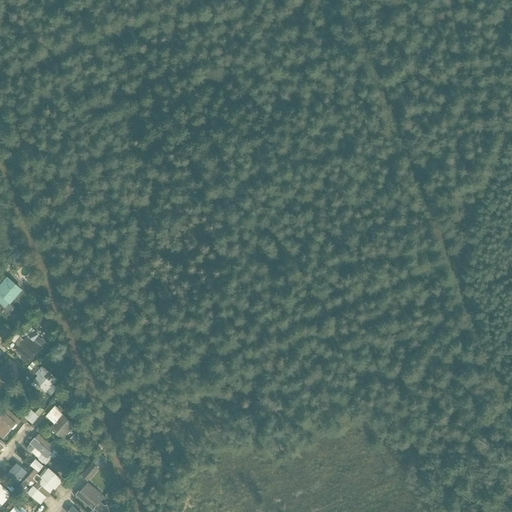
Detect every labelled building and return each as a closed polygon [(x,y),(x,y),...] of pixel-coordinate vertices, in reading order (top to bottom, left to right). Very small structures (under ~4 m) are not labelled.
[(10,305),(22,291),(7,278),(0,285),(0,305),(4,309),(9,304),(10,305)] [(19,359),(27,365),(41,348),(33,342),(39,336),(29,327),(22,335),(18,331),(10,341),(19,348),(15,352),(21,357),(19,359)] [(0,380),(9,388),(22,372),(9,360),(0,369),(0,380)] [(39,369),(36,366),(26,377),(30,380),(39,369)] [(53,386),(57,380),(42,367),(35,375),(37,377),(32,382),(33,383),(31,385),(37,390),(39,388),(46,394),(46,393),(49,396),(56,388),(53,386)] [(47,415),(54,407),(53,406),(56,403),(53,401),(44,412),(47,415)] [(49,429),(62,441),(75,427),(61,413),(55,406),(54,407),(47,415),(45,417),(53,424),(49,429)] [(27,421),(32,425),(39,418),(38,417),(44,411),(40,408),(35,414),(29,409),(22,417),(23,417),(19,421),(20,421),(24,425),(27,421)] [(16,426),(20,421),(19,421),(6,409),(3,412),(2,412),(0,414),(0,437),(3,440),(11,430),(13,431),(17,426),(16,426)] [(52,450),(54,448),(38,435),(34,439),(29,444),(30,445),(27,448),(27,451),(30,453),(31,453),(38,459),(38,460),(42,464),(43,463),(46,466),(56,453),(52,450)] [(68,441),(74,446),(79,439),(74,435),(68,441)] [(92,466),(97,471),(106,461),(100,456),(92,466)] [(37,473),(43,467),(35,460),(29,466),(37,473)] [(17,484),(27,473),(16,464),(6,475),(17,484)] [(82,478),(87,482),(97,471),(92,466),(82,478)] [(54,491),(63,481),(48,469),(47,470),(46,469),(39,477),(37,475),(33,480),(36,483),(49,495),(50,495),(54,490),(54,491)] [(37,475),(38,474),(34,470),(15,491),(16,492),(20,495),(33,480),(37,475)] [(64,483),(70,488),(76,481),(71,476),(64,483)] [(108,491),(114,496),(121,489),(117,481),(108,491)] [(46,498),(49,495),(36,483),(27,494),(40,506),(47,499),(46,498)] [(14,494),(16,492),(15,491),(8,484),(5,487),(14,494)] [(108,511),(107,506),(104,506),(100,503),(104,498),(88,484),(80,492),(79,492),(75,496),(94,511),(95,511),(96,511),(108,511)] [(2,506),(11,495),(0,485),(0,506),(1,506),(2,506)]
